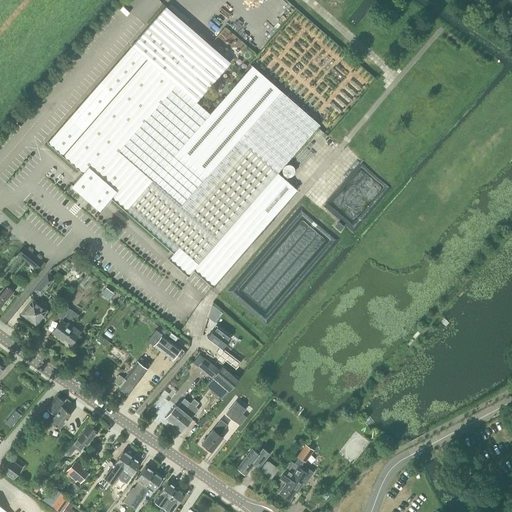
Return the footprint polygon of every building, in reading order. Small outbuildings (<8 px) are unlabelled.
[(227,63),(163,9),(49,143),(83,173),(73,185),(100,209),(110,197),(173,252),(168,258),(187,275),(193,269),(212,286),(296,189),(272,168),(313,119),(260,73),(217,120),(195,100),(227,63)] [(344,225),(339,221),(335,226),(340,230),(344,225)] [(23,244),(17,252),(37,269),(43,262),(23,244)] [(77,266),(73,271),(77,275),(81,270),(77,266)] [(41,295),(53,280),(47,274),(34,290),(41,295)] [(88,275),(81,283),(86,287),(93,279),(88,275)] [(0,307),(0,308),(14,291),(8,287),(10,285),(8,283),(1,291),(0,289),(0,307)] [(107,289),(102,295),(108,300),(113,293),(107,289)] [(47,310),(32,299),(21,314),(36,325),(47,310)] [(70,308),(62,303),(55,312),(63,318),(70,308)] [(61,320),(52,332),(60,338),(61,336),(71,344),(80,331),(68,322),(67,324),(61,320)] [(230,338),(215,326),(207,336),(222,348),(230,338)] [(163,333),(153,345),(172,359),(182,347),(163,333)] [(121,350),(118,355),(125,361),(129,356),(121,350)] [(212,377),(219,368),(215,364),(214,366),(202,356),(197,363),(212,377)] [(124,378),(134,386),(147,368),(137,361),(124,378)] [(219,368),(212,377),(229,391),(239,379),(222,365),(219,368)] [(134,386),(124,378),(118,374),(113,381),(128,393),(134,386)] [(172,378),(168,383),(172,387),(177,381),(172,378)] [(64,401),(57,396),(47,409),(54,414),(64,401)] [(173,424),(190,403),(184,398),(177,406),(175,404),(164,417),(168,420),(168,421),(170,423),(171,423),(173,424)] [(190,403),(173,424),(174,425),(174,426),(176,428),(177,428),(181,431),(192,417),(196,412),(195,407),(198,402),(194,398),(190,403)] [(60,428),(71,413),(62,406),(51,422),(48,426),(53,430),(56,426),(60,428)] [(241,413),(235,420),(241,425),(247,418),(241,413)] [(211,451),(223,437),(219,434),(226,424),(220,419),(212,429),(201,443),(211,451)] [(96,432),(88,425),(77,439),(73,444),(81,450),(85,445),(85,446),(96,432)] [(297,456),(305,462),(314,450),(306,444),(297,456)] [(258,453),(253,448),(237,467),(245,474),(254,464),(259,467),(270,453),(263,448),(258,453)] [(113,464),(104,477),(108,480),(112,483),(132,456),(130,455),(130,453),(128,452),(127,452),(123,450),(113,464)] [(133,456),(132,456),(118,475),(112,483),(117,487),(122,480),(127,473),(131,476),(140,462),(137,459),(137,458),(135,456),(133,456)] [(23,467),(11,459),(3,470),(14,479),(23,467)] [(278,469),(267,460),(260,469),(270,478),(278,469)] [(75,461),(66,472),(72,478),(75,481),(77,479),(80,481),(88,472),(84,469),(85,467),(81,464),(80,465),(75,461)] [(286,483),(279,493),(289,500),(296,490),(298,491),(303,483),(304,484),(309,478),(307,476),(309,474),(291,462),(280,479),(286,483)] [(132,503),(155,471),(153,470),(153,468),(150,467),(149,467),(146,465),(136,479),(139,481),(134,488),(133,488),(124,501),(130,506),(132,503)] [(155,471),(132,503),(137,506),(145,495),(149,488),(153,491),(163,477),(159,475),(159,473),(157,471),(155,472),(155,471)] [(154,501),(162,506),(176,486),(175,486),(174,483),(173,482),(171,483),(168,481),(154,501)] [(51,486),(47,492),(56,498),(50,506),(57,511),(59,511),(69,499),(51,486)] [(162,506),(158,511),(166,511),(168,510),(170,511),(171,511),(185,493),(182,490),(182,489),(179,487),(178,487),(176,486),(162,506)] [(324,486),(318,492),(325,498),(331,492),(324,486)] [(312,498),(308,504),(313,508),(318,502),(312,498)]
